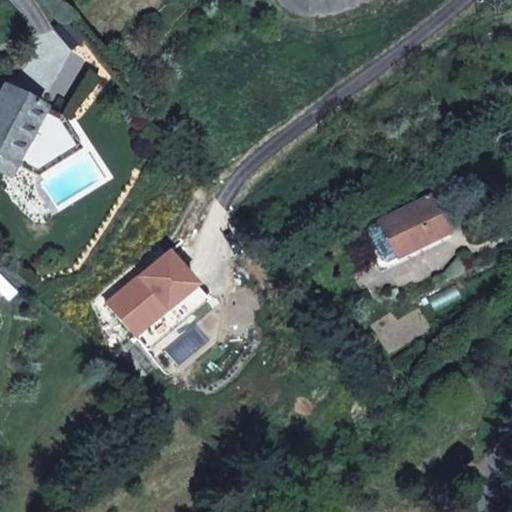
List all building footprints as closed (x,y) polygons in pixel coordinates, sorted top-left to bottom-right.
[(80,42),(65,23),(56,30),(71,48),(80,42)] [(78,142),(62,117),(48,109),(6,87),(0,97),(0,156),(19,166),(30,172),(78,142)] [(38,176),(82,149),(78,142),(30,172),(38,176)] [(377,267),(448,233),(431,197),(360,232),(377,267)] [(326,322),(333,330),(348,317),(342,310),(326,322)]
